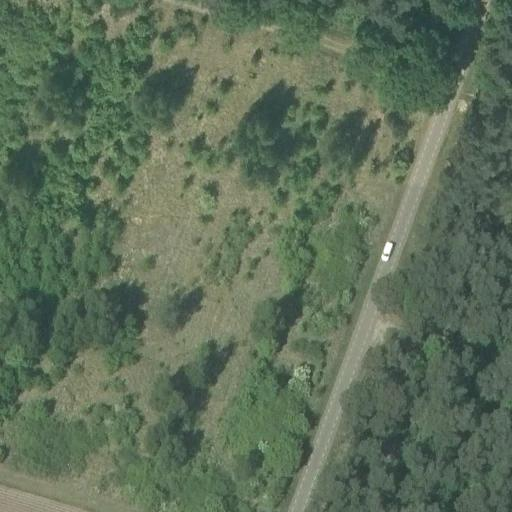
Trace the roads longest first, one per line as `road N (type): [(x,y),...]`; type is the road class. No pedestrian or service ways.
road 1 (unclassified): [(294,511),(480,0)]
road 2 (track): [(454,73),(156,0)]
